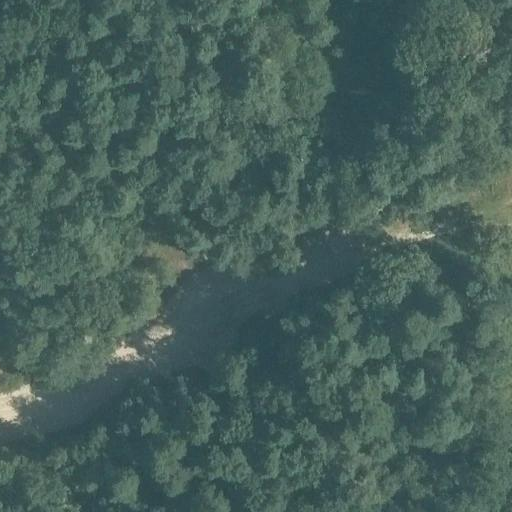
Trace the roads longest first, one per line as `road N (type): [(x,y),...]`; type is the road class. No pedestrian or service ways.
road 1 (track): [(195,334),(339,257),(511,198)]
road 2 (track): [(0,410),(195,334)]
road 3 (track): [(195,334),(220,367),(244,438),(227,511)]
road 4 (track): [(0,312),(135,359)]
